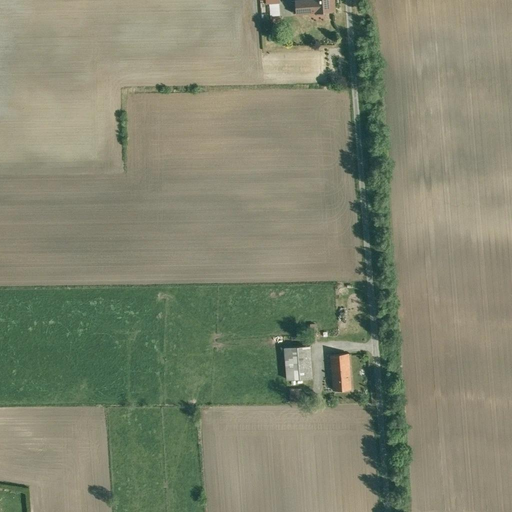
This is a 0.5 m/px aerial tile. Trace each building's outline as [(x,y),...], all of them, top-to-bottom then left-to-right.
[(267,0),(268,15),(279,15),(278,0),(267,0)] [(303,0),(292,1),(293,13),(334,10),(333,0),(303,0)] [(281,27),(281,15),(272,15),(272,27),(281,27)] [(286,347),(288,380),(312,378),(310,345),(286,347)] [(348,353),(331,354),(334,391),(351,389),(348,353)] [(289,389),(289,401),(302,401),(301,388),(289,389)]
